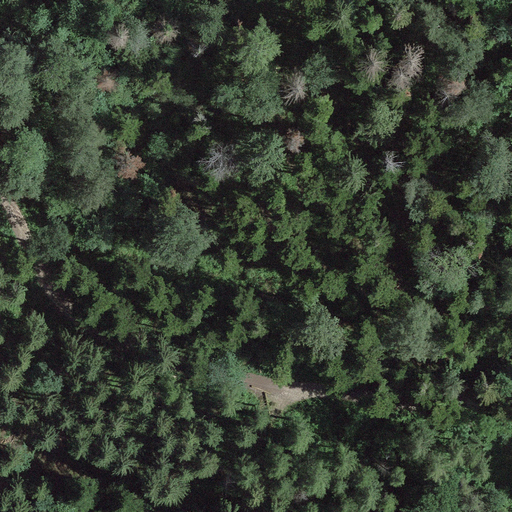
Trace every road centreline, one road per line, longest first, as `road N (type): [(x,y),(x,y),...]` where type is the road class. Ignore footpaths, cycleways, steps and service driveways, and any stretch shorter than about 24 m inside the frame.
road 1 (unclassified): [(511,423),(412,404),(257,392),(147,360),(64,322)]
road 2 (track): [(161,511),(197,464),(258,428),(288,393)]
road 3 (track): [(64,322),(17,226),(0,160)]
